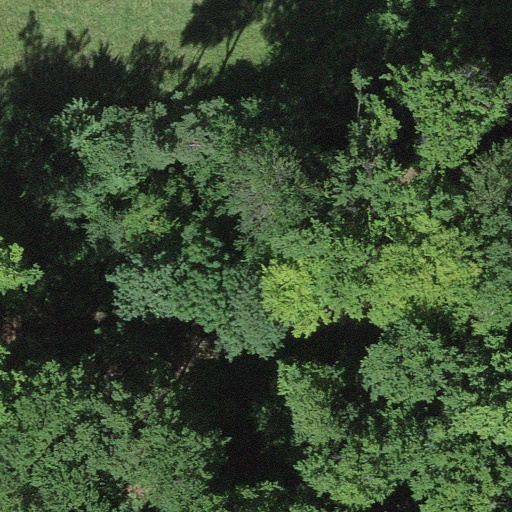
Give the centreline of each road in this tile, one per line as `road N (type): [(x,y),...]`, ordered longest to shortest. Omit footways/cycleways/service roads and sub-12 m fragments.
road 1 (track): [(511,305),(248,317),(0,434)]
road 2 (track): [(511,126),(308,245),(248,317)]
